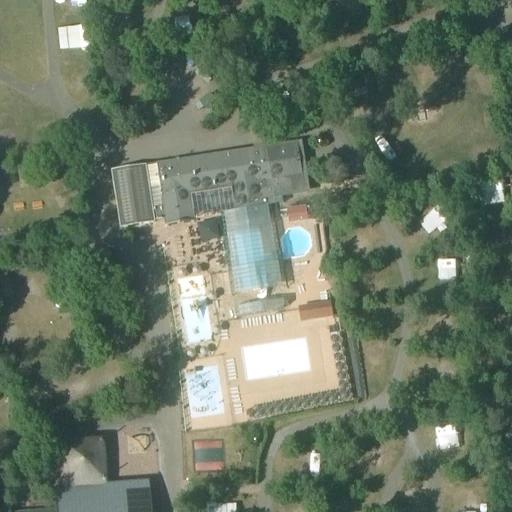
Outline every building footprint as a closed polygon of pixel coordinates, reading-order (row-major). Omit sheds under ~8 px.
[(65,52),(84,50),(82,28),(62,31),(65,52)] [(415,70),(416,79),(439,77),(438,56),(415,58),(415,70)] [(389,72),(375,77),(382,99),(396,94),(389,72)] [(155,166),(156,168),(151,169),(152,183),(158,182),(164,227),(194,223),(194,220),(235,213),(238,224),(266,219),(264,208),(275,206),(274,201),(310,195),(303,143),(272,148),(272,144),(253,147),(253,151),(155,166)] [(120,230),(154,223),(146,168),(112,173),(120,230)] [(338,212),(362,209),(360,192),(336,195),(338,212)] [(308,221),(306,207),(287,210),(289,224),(308,221)] [(180,281),(184,346),(210,345),(206,280),(180,281)] [(242,324),(279,309),(273,293),(235,308),(242,324)] [(329,304),(305,309),(298,310),(300,325),(308,323),(332,319),(329,304)] [(0,349),(16,346),(12,326),(0,328),(0,349)] [(190,396),(217,395),(217,385),(189,387),(190,396)] [(219,418),(218,396),(188,397),(190,419),(219,418)] [(438,434),(448,452),(462,445),(452,427),(438,434)] [(148,511),(147,485),(54,490),(55,511),(54,511),(148,511)]
